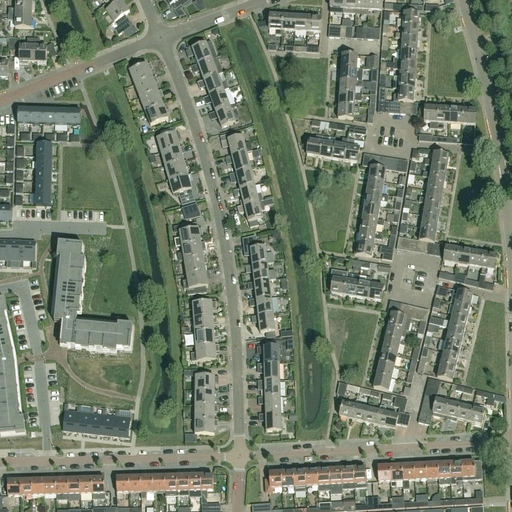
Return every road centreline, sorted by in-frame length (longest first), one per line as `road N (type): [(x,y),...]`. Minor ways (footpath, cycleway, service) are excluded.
road 1 (residential): [(239,456),(233,305),(219,225),(196,135),(158,38)]
road 2 (residential): [(511,442),(239,456)]
road 3 (residential): [(239,456),(0,463)]
road 4 (residential): [(0,101),(158,38)]
road 5 (residential): [(499,152),(463,0)]
road 6 (residential): [(431,281),(428,299),(395,292),(401,254),(435,261)]
